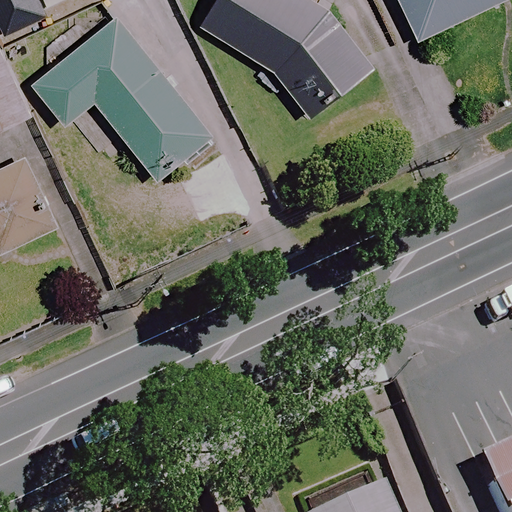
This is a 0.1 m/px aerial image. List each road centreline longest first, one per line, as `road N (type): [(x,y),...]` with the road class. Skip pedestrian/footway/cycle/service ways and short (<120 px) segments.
road 1 (tertiary): [(511,216),(0,453)]
road 2 (unknown): [(329,298),(146,0)]
